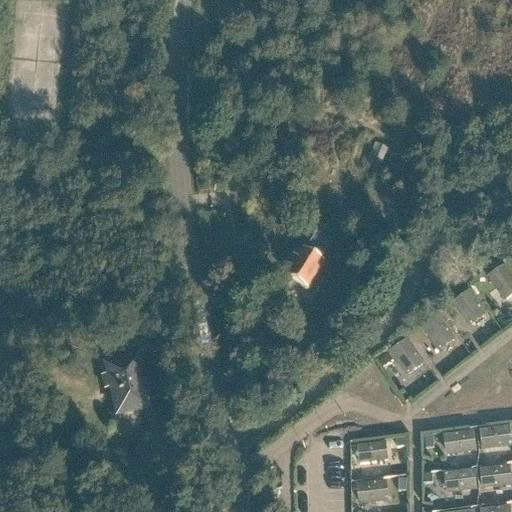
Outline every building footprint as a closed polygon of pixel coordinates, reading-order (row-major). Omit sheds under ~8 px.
[(364,169),(363,170),(376,176),(387,151),(375,145),(369,157),(365,155),(359,167),(364,169)] [(305,252),(302,250),(297,259),(292,256),(286,266),(291,269),(285,278),(305,290),(323,263),(320,262),(331,244),(316,234),(305,252)] [(511,299),(511,276),(505,267),(487,279),(505,304),(511,299)] [(487,317),(469,292),(452,305),(470,329),(487,317)] [(456,341),(438,317),(421,330),(439,354),(456,341)] [(425,366),(407,341),(390,354),(407,379),(425,366)] [(379,364),(384,370),(393,363),(389,357),(379,364)] [(117,416),(146,409),(135,359),(105,366),(117,416)] [(358,374),(324,402),(336,417),(370,389),(358,374)] [(511,449),(511,444),(510,428),(480,432),(483,453),(511,449)] [(477,455),(474,432),(444,437),(447,459),(477,455)] [(427,451),(435,450),(433,438),(425,439),(427,451)] [(406,440),(396,441),(397,449),(407,448),(406,440)] [(511,488),(510,467),(480,470),(482,491),(511,488)] [(477,493),(475,471),(445,475),(447,497),(477,493)] [(433,477),(423,477),(423,486),(433,486),(433,477)] [(399,493),(407,493),(407,481),(399,481),(399,493)] [(389,504),(387,483),(357,486),(359,507),(389,504)]
